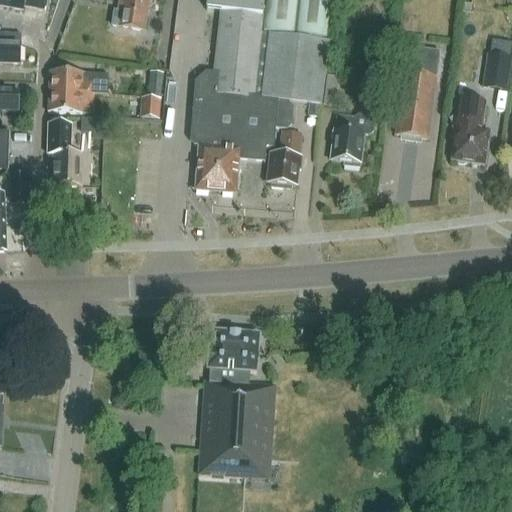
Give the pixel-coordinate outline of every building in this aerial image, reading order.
[(24,9),(45,13),(47,0),(0,0),(0,8),(23,13),(24,9)] [(119,0),(117,15),(114,14),(112,29),(119,30),(144,34),(149,0),(119,0)] [(195,84),(189,140),(199,150),(195,194),(235,198),(237,177),(240,175),(240,168),(238,166),(238,160),(264,163),(263,165),(266,166),(268,151),(273,152),(275,131),(286,132),(291,127),(293,111),(288,108),(288,105),(308,107),(320,108),(326,45),(318,45),(318,42),(323,42),(327,0),(206,0),(205,15),(220,17),(214,76),(205,76),(195,84)] [(10,36),(0,36),(0,65),(20,66),(20,45),(10,45),(10,36)] [(439,54),(399,49),(396,75),(404,76),(396,138),(426,142),(434,78),(436,78),(439,54)] [(487,56),(482,89),(506,93),(511,60),(509,60),(489,57),(487,56)] [(163,74),(149,72),(148,86),(162,88),(163,74)] [(50,76),(49,96),(93,97),(94,97),(108,97),(108,77),(50,76)] [(326,78),(325,88),(337,89),(338,80),(326,78)] [(0,112),(18,114),(18,94),(0,93),(0,112)] [(93,97),(49,96),(49,116),(93,117),(94,97),(93,97)] [(160,101),(141,100),(139,120),(159,121),(160,101)] [(453,139),(455,142),(452,163),(456,164),(458,166),(463,167),(466,165),(484,167),(488,134),(480,133),(483,110),(484,110),(484,109),(456,105),(457,101),(456,101),(453,118),(449,122),(456,130),(456,132),(454,134),(453,139)] [(308,107),(307,118),(319,119),(320,108),(308,107)] [(360,116),(354,121),(336,118),(335,133),(333,132),(331,146),(333,146),(331,164),(344,166),(343,169),(359,171),(361,155),(363,155),(365,138),(369,138),(373,135),(375,121),(372,117),(360,116)] [(93,137),(93,123),(81,122),(81,136),(93,137)] [(70,157),(71,128),(48,127),(47,158),(52,158),(52,172),(54,172),(53,190),(80,191),(81,157),(70,157)] [(8,135),(0,135),(0,173),(7,174),(8,135)] [(301,137),(281,135),(279,157),(271,157),(268,187),(271,188),(271,190),(283,191),(283,188),(295,190),(297,173),(300,173),(302,160),(298,160),(301,137)] [(29,206),(28,176),(9,176),(10,207),(29,206)] [(249,387),(250,374),(256,375),(259,337),(210,333),(207,372),(209,372),(208,384),(204,384),(196,477),(268,482),(275,389),(249,387)]
